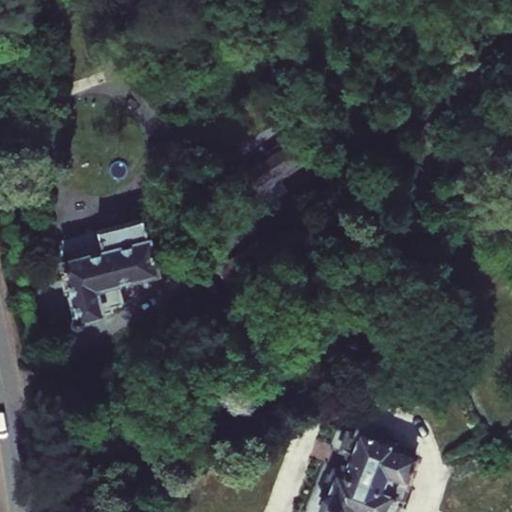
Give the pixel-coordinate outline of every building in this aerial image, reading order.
[(456,0),(436,0),(442,10),(457,2),(456,0)] [(294,166),(279,146),(238,176),(262,208),(279,195),(270,184),(294,166)] [(511,238),(494,202),(463,218),(473,238),(484,233),(495,254),(511,245),(511,238)] [(55,253),(46,255),(67,335),(102,325),(100,318),(112,315),(107,294),(139,285),(125,233),(69,248),(67,238),(51,241),(55,253)] [(310,447),(301,443),(294,460),(303,463),(284,511),(391,511),(402,485),(388,480),(395,461),(389,458),(392,451),(377,445),(379,440),(365,435),(370,421),(362,418),(354,438),(319,425),(310,447)]
